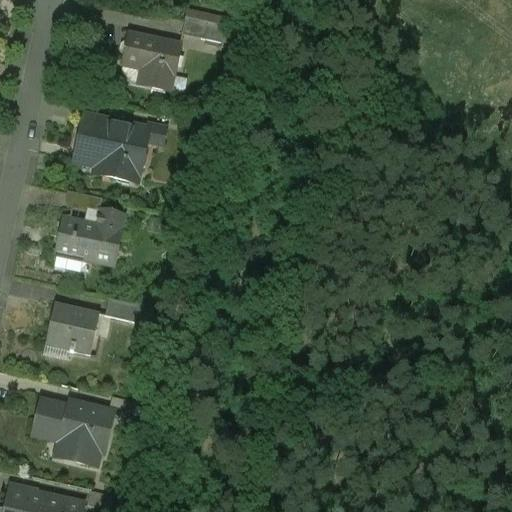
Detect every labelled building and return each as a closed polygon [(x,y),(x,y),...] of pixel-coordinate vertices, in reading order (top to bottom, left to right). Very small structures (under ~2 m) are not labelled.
[(224,30),(185,21),(182,37),(220,46),(224,30)] [(181,48),(128,37),(122,64),(152,71),(148,90),(169,95),(172,78),(174,79),(181,48)] [(147,133),(84,119),(75,164),(96,169),(95,177),(114,181),(123,171),(140,174),(140,171),(144,170),(147,158),(144,155),(146,146),(162,149),(166,130),(149,127),(147,133)] [(96,229),(63,222),(56,255),(78,260),(78,261),(80,262),(113,269),(123,219),(99,213),(96,229)] [(78,260),(56,255),(54,266),(55,266),(54,269),(77,274),(79,264),(80,262),(78,261),(78,260)] [(139,309),(108,302),(104,319),(136,326),(139,309)] [(99,316),(54,306),(45,349),(48,349),(49,345),(68,349),(67,354),(73,356),(73,355),(90,358),(99,316)] [(136,406),(111,401),(108,414),(113,416),(112,419),(132,423),(136,406)] [(108,414),(69,405),(68,410),(41,404),(33,438),(55,443),(56,439),(68,442),(63,462),(95,470),(101,445),(106,446),(112,419),(113,416),(108,414)] [(82,511),(83,507),(24,493),(25,492),(10,489),(5,511),(4,511),(82,511)] [(110,511),(114,499),(90,494),(87,509),(99,511),(110,511)]
